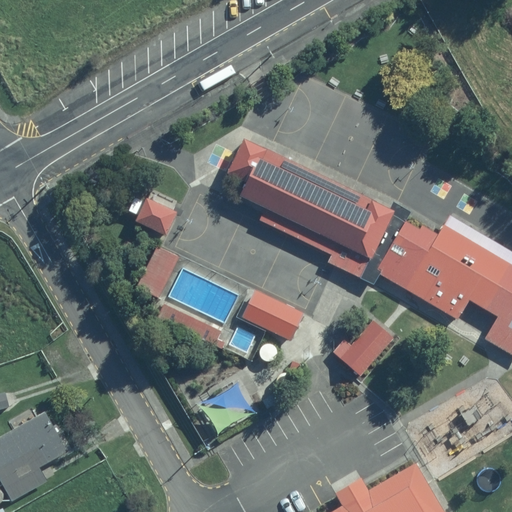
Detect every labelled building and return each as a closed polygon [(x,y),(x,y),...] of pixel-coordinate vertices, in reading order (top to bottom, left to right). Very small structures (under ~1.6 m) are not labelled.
[(394,212),(242,140),(217,191),(370,263),(394,212)] [(177,209),(147,195),(135,222),(164,236),(177,209)] [(511,270),(412,215),(378,275),(455,318),(467,298),(498,316),(487,337),(511,350),(511,270)] [(177,253),(157,244),(137,286),(157,295),(177,253)] [(297,309),(255,289),(243,314),(286,334),(297,309)] [(233,334),(162,301),(153,320),(224,353),(233,334)] [(363,378),(400,335),(370,309),(332,352),(363,378)] [(258,364),(246,371),(241,375),(258,402),(250,408),(254,415),(270,405),(280,398),(258,364)] [(61,454),(39,414),(9,431),(0,435),(0,489),(8,503),(44,483),(35,468),(61,454)] [(453,511),(420,454),(317,511),(453,511)]
